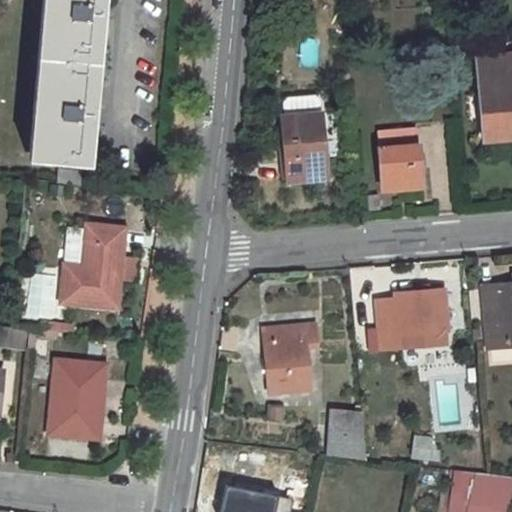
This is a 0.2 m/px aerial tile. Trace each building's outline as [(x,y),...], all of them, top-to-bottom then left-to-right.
[(49,0),(34,160),(87,165),(102,0),(49,0)] [(511,56),(476,59),(484,139),(511,136),(511,56)] [(286,116),(281,117),(287,181),(328,177),(319,101),(303,103),(303,115),(286,116)] [(303,103),(285,104),(286,116),(303,115),(303,103)] [(416,126),(377,130),(382,190),(421,186),(416,126)] [(77,218),(76,227),(86,228),(86,226),(87,219),(77,218)] [(66,265),(62,302),(116,307),(123,229),(86,226),(86,228),(82,267),(66,265)] [(501,289),(484,290),(489,346),(511,344),(511,284),(501,286),(501,289)] [(400,341),(400,334),(447,329),(444,289),(395,293),(395,300),(376,302),(380,343),(400,341)] [(309,390),(305,344),(316,343),(314,323),(262,329),(269,394),(309,390)] [(10,328),(8,346),(22,347),(25,330),(10,328)] [(55,361),(49,433),(97,438),(103,365),(55,361)] [(333,413),(330,456),(366,460),(362,417),(333,413)] [(413,452),(412,459),(437,462),(438,455),(413,452)] [(505,511),(511,481),(511,477),(456,471),(454,491),(444,490),(442,508),(461,510),(468,511),(505,511)] [(289,511),(291,507),(253,499),(250,511),(289,511)]
